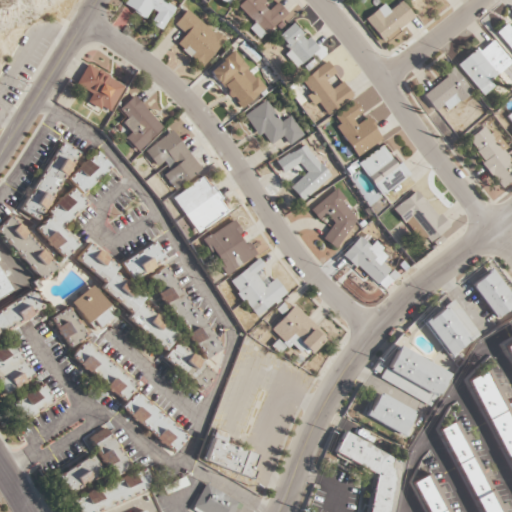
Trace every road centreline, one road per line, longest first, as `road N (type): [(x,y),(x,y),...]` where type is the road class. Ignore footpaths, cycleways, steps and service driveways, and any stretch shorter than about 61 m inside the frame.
road 1 (residential): [(376,332),(291,250),(180,91),(85,23)]
road 2 (tertiary): [(511,216),(376,332),(310,437),(281,511)]
road 3 (residential): [(511,254),(318,0)]
road 4 (residential): [(0,160),(99,0)]
road 5 (residential): [(381,84),(482,0)]
